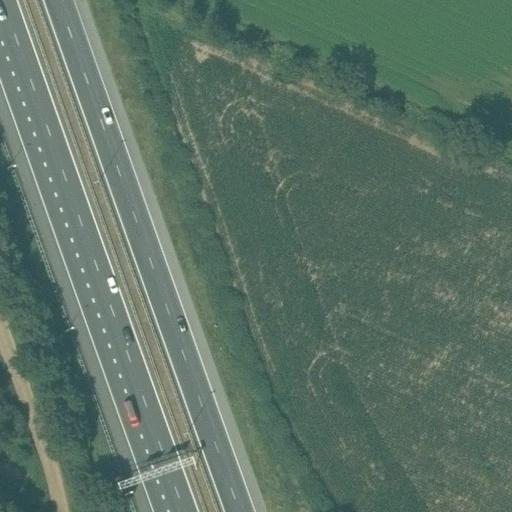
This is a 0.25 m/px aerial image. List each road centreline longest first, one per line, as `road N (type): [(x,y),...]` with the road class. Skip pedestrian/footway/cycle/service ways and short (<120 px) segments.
road 1 (motorway): [(239,511),(56,0)]
road 2 (motorway): [(2,0),(183,511)]
road 3 (unclassified): [(57,511),(0,336)]
